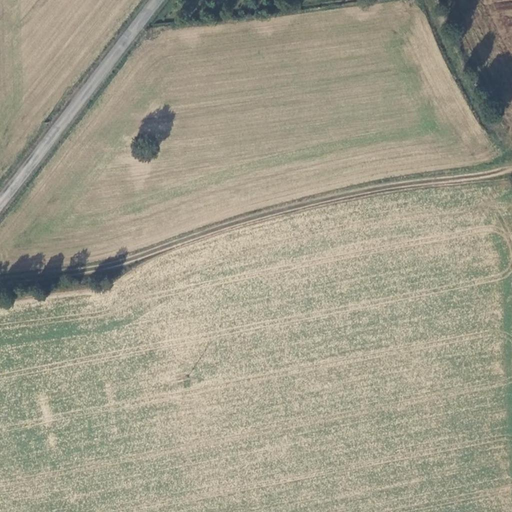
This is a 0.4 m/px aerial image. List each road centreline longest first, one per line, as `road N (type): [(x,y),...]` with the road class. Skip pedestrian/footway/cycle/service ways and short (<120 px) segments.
road 1 (track): [(0,285),(94,269),(334,198),(511,170)]
road 2 (unclassified): [(157,0),(0,205)]
